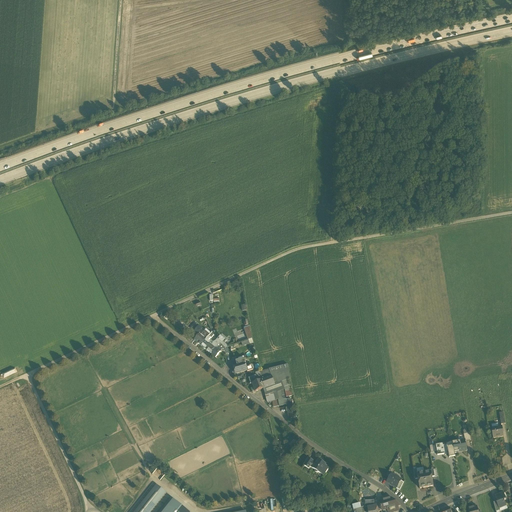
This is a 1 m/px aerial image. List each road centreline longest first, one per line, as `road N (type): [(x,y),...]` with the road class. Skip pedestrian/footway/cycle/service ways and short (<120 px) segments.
road 1 (motorway): [(0,182),(247,98),(511,30)]
road 2 (motorway): [(511,18),(249,83),(0,169)]
road 3 (track): [(27,375),(298,248),(511,212)]
road 4 (residential): [(410,511),(152,315)]
road 5 (track): [(120,0),(112,108),(0,146)]
road 6 (track): [(124,329),(52,179)]
road 7 (track): [(329,243),(339,87)]
road 8 (track): [(85,511),(27,375)]
